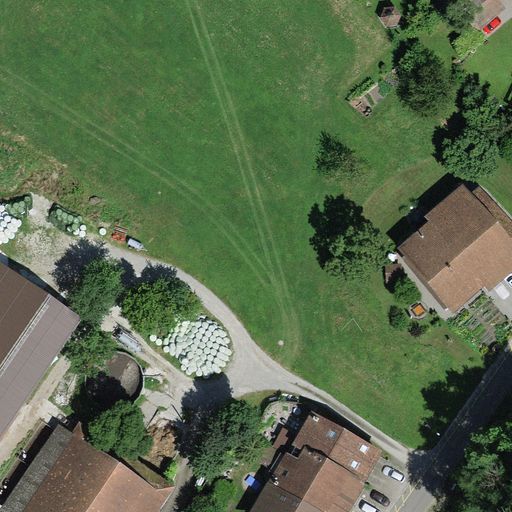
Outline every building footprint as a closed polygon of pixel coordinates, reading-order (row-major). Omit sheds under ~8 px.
[(506,10),(498,0),(466,0),(456,10),(480,36),(506,10)] [(430,224),(400,248),(454,318),(485,289),(490,293),(511,274),(511,222),(483,189),(473,198),(464,187),(425,219),(430,224)] [(0,442),(81,321),(0,265),(0,442)] [(383,455),(312,415),(293,446),(304,454),(299,461),(288,455),(255,511),(351,511),(367,487),(365,485),(383,455)] [(158,511),(176,485),(80,426),(74,435),(60,425),(0,511),(158,511)]
